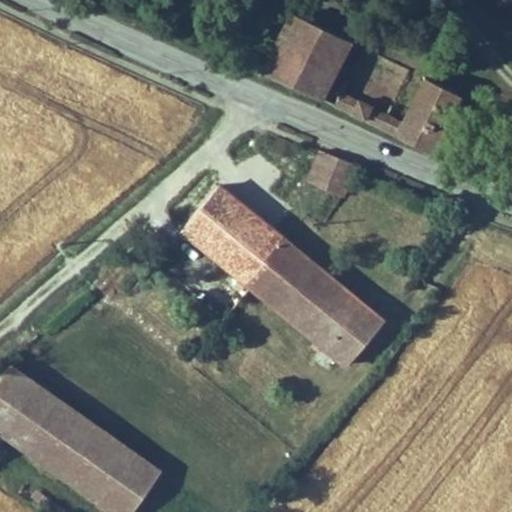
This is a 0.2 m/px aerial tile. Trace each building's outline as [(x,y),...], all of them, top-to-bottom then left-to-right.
[(311,0),(305,0),(277,58),(332,85),(361,24),(311,0)] [(441,62),(411,123),(444,139),(474,78),(441,62)] [(337,200),(351,169),(317,156),(302,189),(337,200)] [(380,323),(226,196),(191,232),(348,361),(380,323)] [(0,381),(0,429),(22,445),(55,401),(9,368),(0,381)] [(136,456),(55,401),(22,445),(105,502),(136,456)] [(136,456),(105,502),(119,511),(131,511),(160,472),(136,456)]
